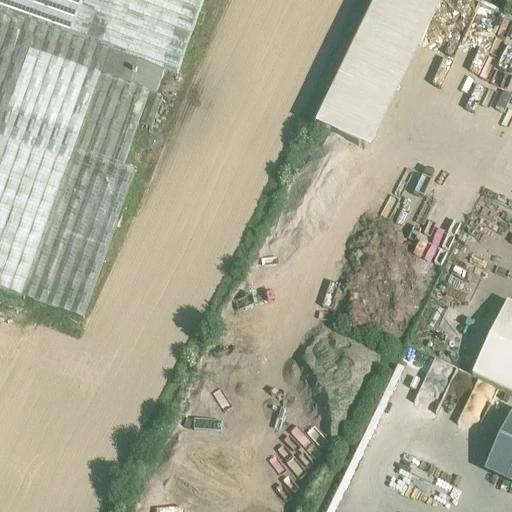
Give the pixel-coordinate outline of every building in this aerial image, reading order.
[(204,2),(198,0),(0,0),(0,291),(82,321),(98,277),(135,173),(123,169),(149,95),(151,95),(155,97),(165,71),(177,75),(204,2)] [(438,0),(377,0),(315,129),(364,153),(438,0)] [(155,97),(151,95),(140,125),(152,129),(162,99),(155,97)] [(511,306),(508,305),(472,379),(511,398),(511,306)] [(511,415),(488,465),(511,476),(511,415)]
